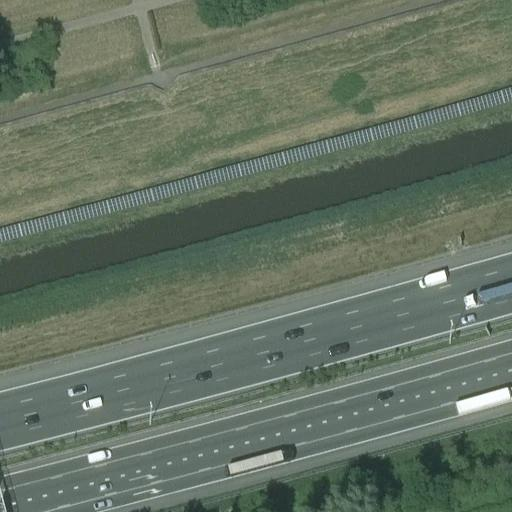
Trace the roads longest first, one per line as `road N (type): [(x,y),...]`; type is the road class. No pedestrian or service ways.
road 1 (motorway): [(0,499),(511,360)]
road 2 (motorway): [(511,277),(0,415)]
